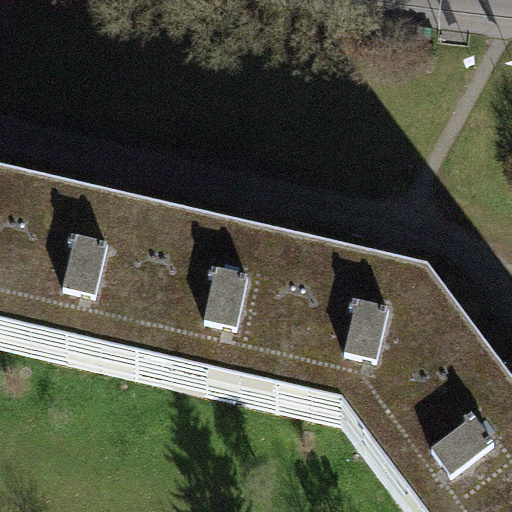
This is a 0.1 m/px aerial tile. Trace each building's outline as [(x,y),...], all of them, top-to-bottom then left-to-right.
[(0,305),(23,206),(0,200),(0,305)] [(0,305),(0,334),(134,364),(162,238),(23,206),(0,305)] [(134,364),(272,396),(301,269),(162,238),(134,364)] [(341,411),(370,450),(475,370),(419,296),(301,269),(272,396),(341,411)] [(370,450),(417,511),(511,511),(511,418),(475,370),(370,450)]
